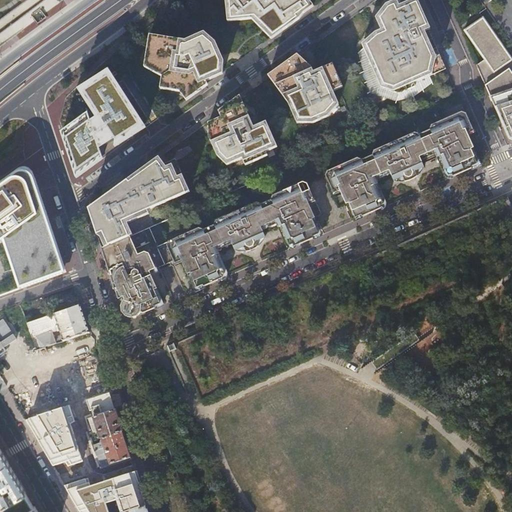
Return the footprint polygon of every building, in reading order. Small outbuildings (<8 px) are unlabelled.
[(257,13),(276,32),(300,14),(299,13),(313,3),(310,0),(232,0),(233,15),(257,13)] [(418,0),(399,0),(400,2),(395,5),(383,17),(389,31),(372,51),(385,81),(403,90),(415,83),(413,80),(444,65),(418,0)] [(511,53),(486,16),(467,29),(487,58),(479,64),(511,137),(511,53)] [(189,94),(205,83),(203,77),(222,68),(223,59),(216,45),(205,34),(187,41),(155,36),(150,65),(165,73),(163,84),(183,87),(189,94)] [(299,55),(275,72),(294,98),(303,116),(316,117),(323,114),(337,102),(331,87),(341,83),(334,67),(314,75),(311,67),(299,55)] [(109,68),(82,85),(99,113),(64,136),(77,174),(102,157),(99,147),(115,138),(118,143),(146,126),(109,68)] [(247,114),(240,97),(224,109),(228,117),(214,123),(214,133),(222,152),(229,159),(246,152),(249,158),(265,151),(264,148),(274,143),(260,108),(247,114)] [(441,105),(421,114),(427,126),(446,118),(441,105)] [(427,126),(421,114),(413,117),(419,130),(377,148),(376,154),(364,159),(359,156),(329,169),(327,175),(332,186),(334,190),(340,187),(342,191),(348,204),(350,203),(357,217),(363,215),(364,217),(383,208),(382,206),(386,204),(377,185),(381,184),(380,180),(378,176),(385,173),(392,170),(394,174),(397,181),(405,177),(408,181),(410,181),(415,179),(420,176),(419,171),(427,167),(425,162),(423,157),(430,154),(437,150),(439,155),(440,158),(443,157),(452,176),(455,174),(456,177),(476,168),(475,166),(481,163),(475,149),(478,148),(472,134),(470,129),(477,127),(475,123),(470,111),(466,109),(446,118),(427,126)] [(476,122),(475,123),(477,127),(470,129),(472,134),(480,131),(476,122)] [(484,162),(478,148),(475,149),(481,163),(484,162)] [(101,247),(127,235),(121,220),(186,192),(173,163),(166,166),(159,156),(145,166),(87,207),(89,211),(95,231),(101,247)] [(440,158),(449,177),(452,176),(443,157),(440,158)] [(484,162),(481,163),(475,166),(476,168),(477,171),(486,167),(484,162)] [(425,172),(427,167),(419,171),(420,176),(423,174),(425,172)] [(0,295),(62,273),(49,233),(53,232),(34,176),(33,174),(31,172),(29,170),(27,169),(25,169),(22,168),(19,169),(16,170),(0,182),(0,295)] [(121,305),(121,309),(121,310),(123,313),(124,314),(126,316),(128,317),(129,317),(133,317),(136,316),(137,315),(139,312),(142,314),(144,313),(156,308),(155,306),(159,304),(153,290),(156,288),(151,276),(149,271),(156,268),(172,261),(178,258),(181,263),(186,275),(190,274),(196,287),(202,285),(203,287),(217,280),(220,279),(222,278),(221,276),(225,274),(216,255),(219,253),(218,251),(217,247),(224,243),(231,240),(232,244),(235,251),(244,247),(246,251),(252,250),(256,249),(259,247),(257,242),(266,237),(264,231),(262,227),(269,224),(276,220),(277,224),(279,228),(281,226),(290,245),(294,244),(295,247),(296,246),(300,245),(314,238),(313,237),(319,233),(313,219),(316,218),(311,205),(309,201),(315,198),(313,195),(308,182),(304,180),(275,194),(273,198),(262,203),(258,201),(217,219),(216,224),(205,228),(200,226),(161,243),(152,224),(127,235),(101,247),(120,304),(121,305)] [(390,203),(381,184),(377,185),(386,204),(390,203)] [(334,190),(332,186),(331,187),(335,195),(342,191),(340,187),(334,190)] [(315,194),(313,195),(315,198),(309,201),(311,205),(318,202),(315,194)] [(350,203),(348,204),(354,219),(357,217),(350,203)] [(365,219),(364,217),(363,215),(357,217),(354,219),(356,223),(365,219)] [(322,232),(316,218),(313,219),(319,233),(322,232)] [(279,228),(287,247),(290,245),(281,226),(279,228)] [(322,232),(319,233),(313,237),(314,238),(315,241),(324,237),(322,232)] [(265,239),(266,237),(257,242),(259,247),(261,245),(263,244),(264,242),(265,239)] [(228,273),(219,253),(216,255),(225,274),(228,273)] [(172,265),(172,261),(156,268),(159,271),(172,265)] [(158,273),(156,268),(149,271),(151,276),(158,273)] [(186,275),(193,289),(196,287),(190,274),(186,275)] [(204,290),(203,287),(202,285),(196,287),(193,289),(195,293),(204,290)] [(159,304),(162,303),(156,288),(153,290),(159,304)] [(63,341),(89,332),(80,305),(27,323),(31,334),(36,332),(38,336),(36,337),(38,343),(34,344),(37,350),(46,347),(55,344),(59,342),(57,336),(54,338),(51,328),(55,326),(57,330),(59,330),(63,338),(59,339),(60,342),(63,341)] [(414,330),(369,361),(377,372),(421,340),(414,330)] [(167,345),(170,351),(173,350),(177,349),(174,342),(170,344),(167,345)] [(105,385),(102,372),(76,377),(78,390),(105,385)] [(84,419),(93,443),(101,440),(102,443),(100,444),(101,447),(103,446),(109,464),(130,457),(125,443),(119,423),(114,409),(84,419)] [(0,506),(25,493),(0,450),(0,506)] [(64,480),(72,477),(68,465),(60,468),(64,480)] [(35,511),(34,508),(25,493),(0,506),(0,511),(35,511)]
